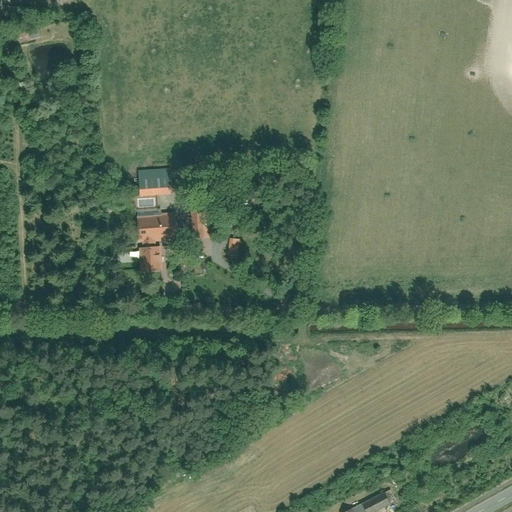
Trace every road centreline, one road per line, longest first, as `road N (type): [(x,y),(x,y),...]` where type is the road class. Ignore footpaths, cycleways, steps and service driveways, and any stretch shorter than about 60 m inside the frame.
road 1 (unclassified): [(0,311),(511,306)]
road 2 (unknown): [(169,206),(248,267),(286,310)]
